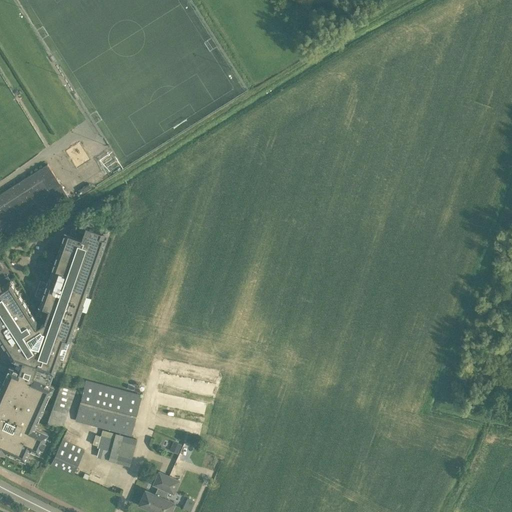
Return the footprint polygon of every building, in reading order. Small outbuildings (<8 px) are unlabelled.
[(0,235),(6,236),(11,232),(12,234),(69,198),(47,164),(0,194),(0,235)] [(91,188),(89,184),(78,190),(81,194),(91,188)] [(65,232),(35,318),(10,280),(1,286),(0,283),(0,338),(2,342),(4,341),(6,345),(4,346),(13,358),(16,360),(13,368),(50,384),(54,373),(59,358),(63,359),(70,340),(106,238),(103,237),(105,232),(96,229),(97,227),(88,224),(87,226),(86,225),(85,231),(72,226),(69,233),(65,232)] [(0,396),(0,450),(5,453),(6,451),(25,459),(30,448),(39,452),(42,446),(43,447),(45,441),(44,441),(48,433),(35,427),(54,386),(50,384),(13,368),(10,366),(6,374),(9,376),(4,388),(1,387),(0,388),(0,396)] [(87,380),(75,421),(131,436),(142,395),(87,380)] [(77,389),(62,384),(48,423),(63,428),(77,389)] [(118,462),(126,435),(116,433),(114,439),(101,436),(98,446),(100,447),(97,456),(118,462)] [(167,437),(162,445),(167,448),(172,440),(167,437)] [(178,453),(182,444),(174,440),(169,450),(178,453)] [(84,451),(62,441),(51,465),(73,475),(84,451)] [(159,471),(153,484),(159,487),(155,494),(145,489),(139,504),(153,511),(169,476),(159,471)] [(168,491),(173,493),(179,480),(169,476),(153,511),(156,511),(170,511),(175,502),(165,498),(168,491)] [(190,511),(194,501),(188,498),(183,508),(190,511)]
